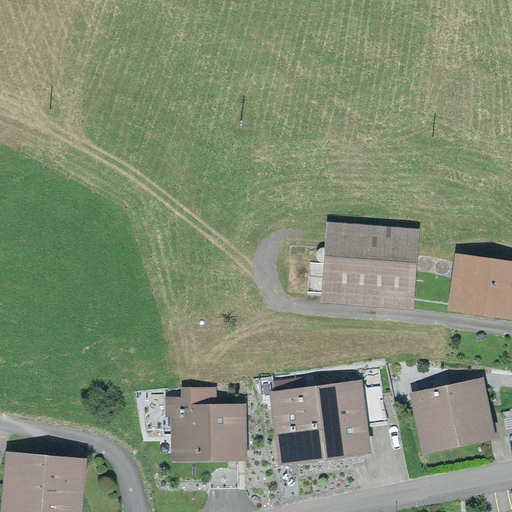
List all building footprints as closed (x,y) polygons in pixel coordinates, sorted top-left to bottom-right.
[(411,233),(333,227),(328,296),(378,300),(379,288),(406,291),(411,233)] [(511,268),(462,262),(456,302),(511,309),(511,268)] [(449,377),(409,385),(415,415),(422,413),(428,444),(486,432),(477,386),(452,391),(449,377)] [(313,380),(278,384),(283,429),(290,428),(293,451),(359,443),(356,423),(352,391),(315,396),(313,380)] [(381,388),(352,391),(356,423),(385,419),(381,388)] [(165,399),(166,432),(180,431),(181,454),(238,452),(237,410),(200,411),(200,398),(165,399)] [(77,463),(12,460),(8,511),(73,511),(74,500),(77,463)] [(208,460),(208,488),(238,488),(238,460),(208,460)] [(104,501),(74,500),(73,511),(119,511),(120,497),(104,497),(104,501)]
